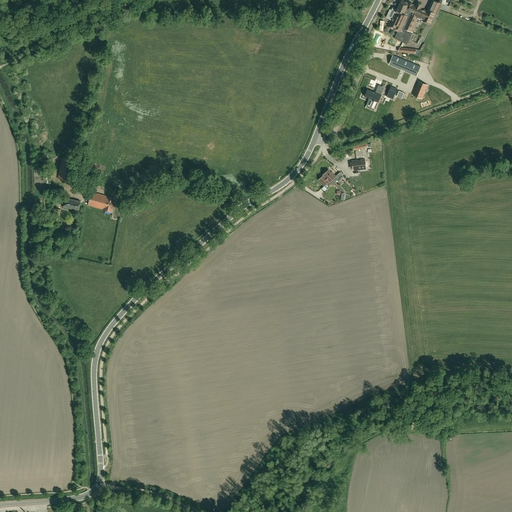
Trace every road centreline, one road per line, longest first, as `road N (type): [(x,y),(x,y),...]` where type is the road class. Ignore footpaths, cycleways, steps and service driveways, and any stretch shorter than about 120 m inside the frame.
road 1 (tertiary): [(41,502),(79,498),(100,481),(94,360),(109,329),(242,208),(293,176),(314,141)]
road 2 (track): [(511,81),(327,144)]
road 3 (tertiary): [(314,141),(379,0)]
road 4 (residential): [(314,141),(331,139),(362,69),(389,81)]
